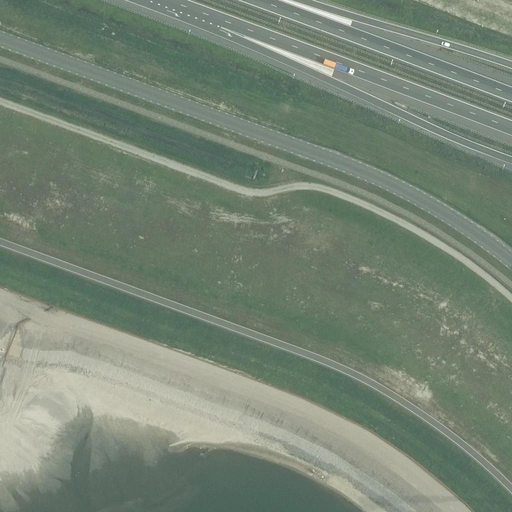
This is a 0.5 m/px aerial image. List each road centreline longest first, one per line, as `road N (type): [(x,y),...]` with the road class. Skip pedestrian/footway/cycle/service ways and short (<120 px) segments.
road 1 (tertiary): [(0,36),(387,182),(511,263)]
road 2 (track): [(0,340),(382,485),(413,511)]
road 3 (trunk): [(220,20),(280,59),(511,162)]
road 4 (trunk): [(220,20),(511,129)]
road 5 (trunk): [(511,95),(256,0)]
road 6 (trunk): [(511,65),(303,0)]
